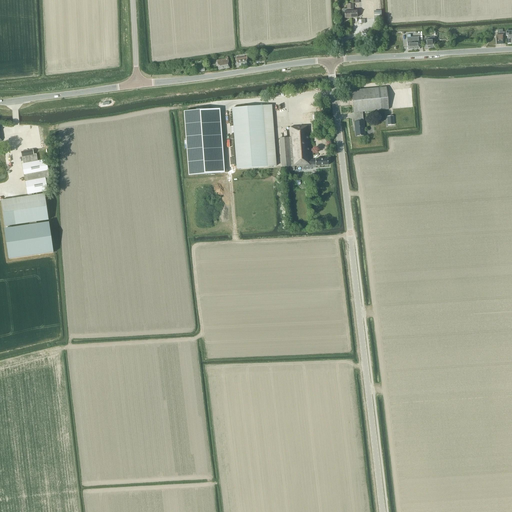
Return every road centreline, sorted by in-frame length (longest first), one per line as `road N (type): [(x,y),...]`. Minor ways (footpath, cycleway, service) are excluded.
road 1 (tertiary): [(382,511),(329,60)]
road 2 (tertiary): [(137,85),(329,60)]
road 3 (tertiary): [(329,60),(511,48)]
road 4 (tertiary): [(0,102),(137,85)]
